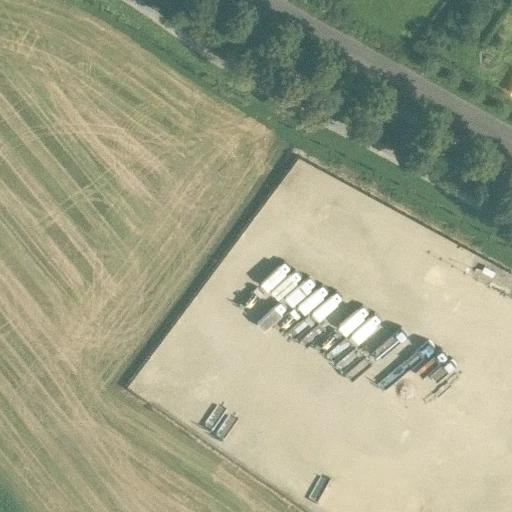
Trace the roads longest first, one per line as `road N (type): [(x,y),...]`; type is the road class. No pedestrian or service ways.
road 1 (track): [(120,0),(218,65),(373,148)]
road 2 (tertiary): [(260,0),(511,148)]
road 3 (track): [(373,148),(511,222)]
